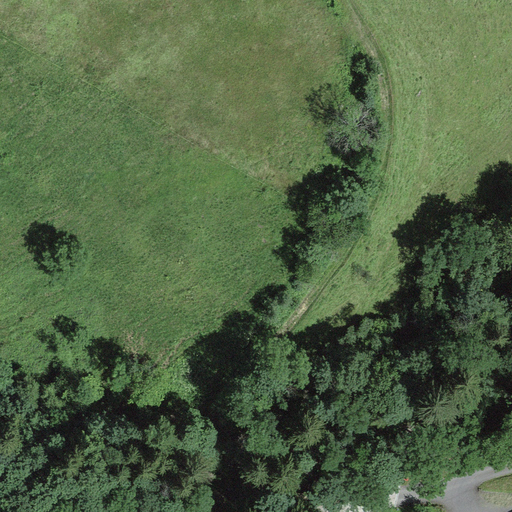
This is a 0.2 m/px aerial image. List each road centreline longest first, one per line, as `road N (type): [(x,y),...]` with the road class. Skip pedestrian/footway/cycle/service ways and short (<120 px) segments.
road 1 (track): [(348,0),(378,52),(385,144),(347,247),(223,390),(221,426),(260,489),(346,510)]
road 2 (track): [(468,477),(375,492),(345,511)]
